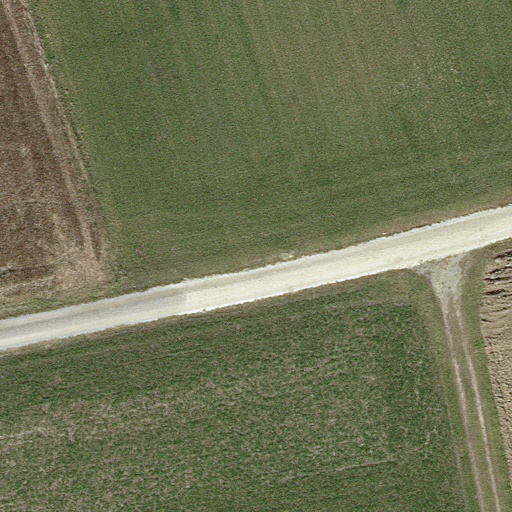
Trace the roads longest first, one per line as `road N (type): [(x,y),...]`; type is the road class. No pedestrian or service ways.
road 1 (track): [(511,226),(450,246),(0,332)]
road 2 (track): [(450,246),(497,511)]
